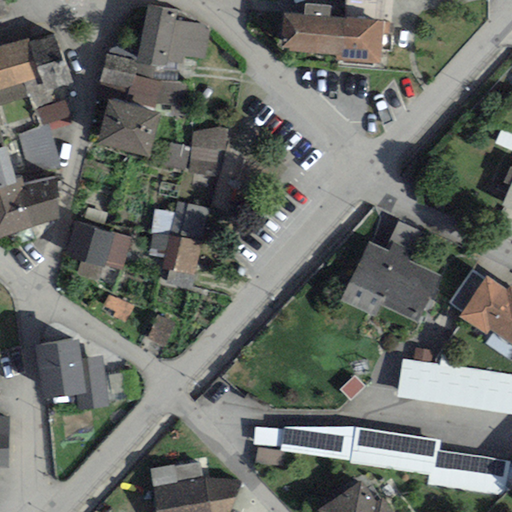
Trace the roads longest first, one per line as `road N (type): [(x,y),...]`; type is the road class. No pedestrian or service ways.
road 1 (residential): [(165,389),(365,172)]
road 2 (residential): [(37,295),(103,36)]
road 3 (residential): [(365,172),(196,0)]
road 4 (residential): [(365,172),(511,10)]
road 5 (residential): [(34,511),(37,295)]
road 6 (residential): [(165,389),(286,511)]
road 7 (residential): [(365,172),(432,219),(511,255)]
road 8 (residential): [(52,511),(165,389)]
road 9 (residential): [(165,389),(37,295)]
